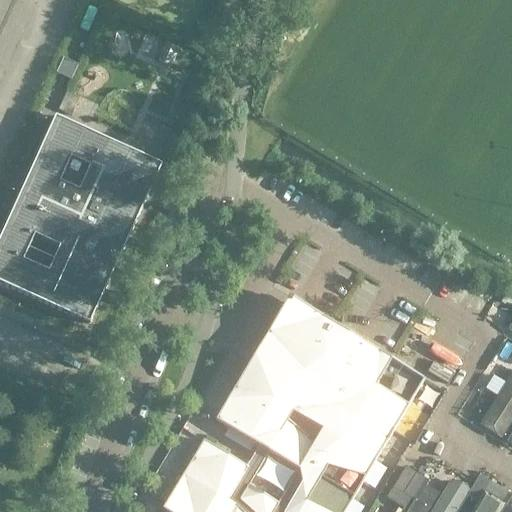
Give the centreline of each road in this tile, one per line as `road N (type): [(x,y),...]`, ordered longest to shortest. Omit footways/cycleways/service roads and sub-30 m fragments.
road 1 (unclassified): [(435,430),(484,350),(484,336),(216,170)]
road 2 (unclassified): [(84,511),(216,170)]
